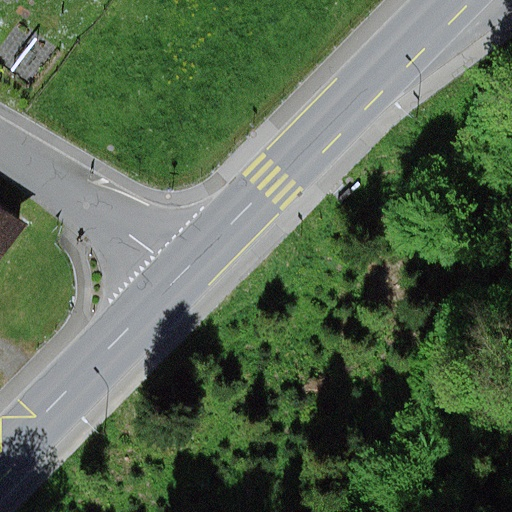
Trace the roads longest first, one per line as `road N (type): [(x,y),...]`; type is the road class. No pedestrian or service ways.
road 1 (tertiary): [(180,275),(461,0)]
road 2 (tertiary): [(0,469),(180,275)]
road 3 (residential): [(180,275),(0,138)]
